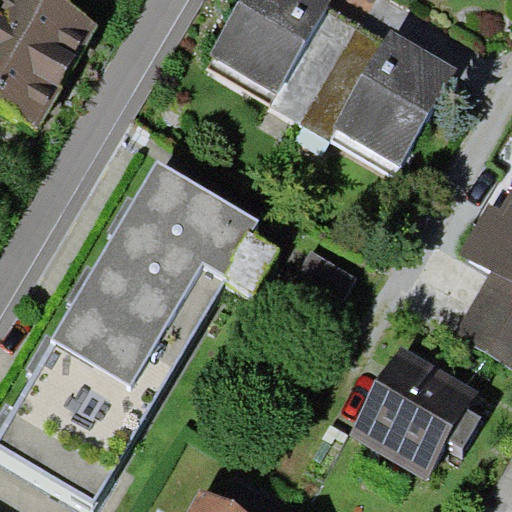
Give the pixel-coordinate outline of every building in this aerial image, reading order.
[(0,0),(0,105),(42,128),(95,29),(40,0),(0,0)] [(250,0),(214,62),(276,98),(332,3),(326,0),(250,0)] [(337,135),(399,171),(455,76),(394,40),(337,135)] [(0,439),(0,463),(83,511),(95,511),(224,293),(255,311),(285,260),(152,182),(0,439)] [(462,334),(511,363),(511,197),(477,255),(500,269),(462,334)] [(430,481),(474,402),(399,360),(354,440),(430,481)] [(221,511),(203,502),(197,511),(221,511)]
